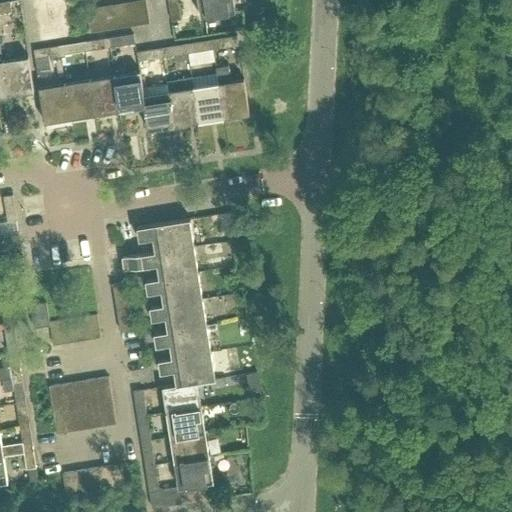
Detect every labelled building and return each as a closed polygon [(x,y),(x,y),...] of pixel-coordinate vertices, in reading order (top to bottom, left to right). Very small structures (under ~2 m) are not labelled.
[(0,0),(0,10),(11,9),(9,0),(0,0)] [(137,0),(134,1),(138,24),(150,22),(145,0),(137,0)] [(234,0),(198,0),(201,16),(236,10),(234,0)] [(126,26),(138,24),(134,1),(122,2),(126,26)] [(114,28),(126,26),(122,2),(111,4),(114,28)] [(172,20),(182,18),(179,2),(169,4),(172,20)] [(103,30),(114,28),(111,4),(99,6),(103,30)] [(90,32),(103,30),(99,6),(86,8),(90,32)] [(110,47),(127,44),(125,34),(109,37),(110,47)] [(210,39),(212,48),(238,44),(237,34),(210,39)] [(85,51),(102,48),(100,38),(84,41),(85,51)] [(187,52),(203,50),(202,40),(185,43),(187,52)] [(0,42),(0,95),(8,94),(3,59),(0,42)] [(60,54),(77,52),(75,42),(59,45),(60,54)] [(162,56),(178,54),(177,44),(161,47),(162,56)] [(36,58),(51,56),(50,46),(34,49),(36,58)] [(137,60),(154,58),(152,48),(136,51),(137,60)] [(3,59),(8,94),(34,90),(28,55),(3,59)] [(228,64),(215,66),(216,73),(218,82),(223,117),(249,113),(244,78),(230,80),(228,64)] [(140,70),(114,74),(120,109),(145,106),(143,94),(144,94),(142,87),(140,70)] [(216,73),(191,77),(193,86),(198,121),(223,117),(218,82),(216,73)] [(96,113),(120,109),(114,74),(90,78),(96,113)] [(191,77),(167,81),(167,83),(168,90),(174,125),(198,121),(193,86),(191,77)] [(71,117),(96,113),(90,78),(65,82),(71,117)] [(45,121),(71,117),(65,82),(39,86),(45,121)] [(167,83),(142,87),(144,94),(143,94),(145,106),(148,129),(174,125),(168,90),(167,83)] [(17,220),(13,194),(3,195),(7,222),(17,220)] [(197,380),(197,381),(216,378),(190,217),(137,226),(139,239),(158,236),(160,249),(128,255),(130,268),(163,263),(165,276),(146,279),(148,292),(167,289),(169,303),(150,306),(152,318),(172,315),(174,329),(154,332),(156,345),(176,342),(178,355),(158,358),(160,371),(180,368),(182,382),(182,383),(197,380)] [(0,246),(21,244),(19,230),(0,232),(0,246)] [(0,273),(25,269),(23,256),(3,259),(3,262),(0,262),(0,273)] [(126,281),(113,283),(117,306),(129,304),(126,281)] [(50,324),(50,320),(46,300),(39,302),(30,303),(34,326),(50,324)] [(3,319),(12,317),(10,301),(0,303),(3,319)] [(120,329),(133,327),(129,304),(117,306),(120,329)] [(85,315),(89,339),(102,337),(98,313),(85,315)] [(77,341),(89,339),(85,315),(73,317),(77,341)] [(65,343),(77,341),(73,317),(61,318),(65,343)] [(53,345),(65,343),(61,318),(50,320),(50,324),(53,345)] [(7,344),(16,342),(14,326),(4,328),(7,344)] [(0,367),(0,378),(12,377),(21,375),(20,367),(18,351),(8,352),(10,366),(0,367)] [(15,394),(24,392),(21,375),(12,377),(15,394)] [(100,401),(113,399),(109,375),(96,377),(100,401)] [(88,403),(100,401),(96,377),(85,379),(88,403)] [(76,405),(88,403),(85,379),(73,381),(76,405)] [(201,405),(197,381),(197,380),(182,383),(182,382),(163,385),(167,411),(201,405)] [(65,407),(76,405),(73,381),(61,383),(65,407)] [(53,409),(65,407),(61,383),(49,385),(53,409)] [(134,390),(138,416),(147,415),(143,389),(134,390)] [(100,401),(104,425),(116,423),(113,399),(100,401)] [(18,418),(28,417),(25,400),(16,402),(18,418)] [(92,427),(104,425),(100,401),(88,403),(92,427)] [(80,428),(92,427),(88,403),(76,405),(80,428)] [(68,430),(80,428),(76,405),(65,407),(68,430)] [(171,435),(205,430),(201,405),(167,411),(171,435)] [(56,432),(68,430),(65,407),(53,409),(56,432)] [(141,441),(151,439),(148,423),(139,424),(141,441)] [(3,444),(1,430),(0,430),(0,455),(5,455),(4,454),(24,452),(33,450),(29,425),(20,427),(22,441),(3,444)] [(175,460),(209,455),(205,430),(171,435),(175,460)] [(145,465),(155,464),(152,449),(143,450),(145,465)] [(36,467),(33,450),(24,452),(26,468),(36,467)] [(5,455),(0,455),(0,481),(9,481),(5,455)] [(209,455),(175,460),(179,486),(213,481),(209,455)] [(111,464),(114,488),(126,486),(123,462),(111,464)] [(102,489),(114,488),(111,464),(98,466),(102,489)] [(90,491),(102,489),(98,466),(86,468),(90,491)] [(78,493),(90,491),(86,468),(74,470),(78,493)] [(66,495),(78,493),(74,470),(62,471),(66,495)] [(158,489),(156,473),(146,474),(152,507),(177,503),(174,486),(158,489)]
